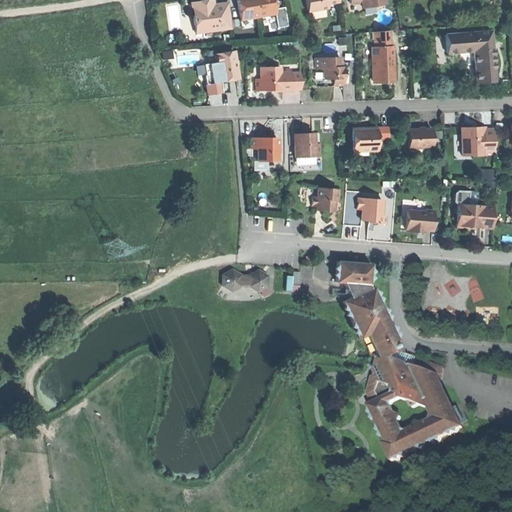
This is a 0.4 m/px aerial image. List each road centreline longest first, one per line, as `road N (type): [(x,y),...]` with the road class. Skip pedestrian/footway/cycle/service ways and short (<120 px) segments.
road 1 (residential): [(511,104),(183,115),(172,107),(133,0)]
road 2 (track): [(258,241),(224,263),(176,273),(70,334),(36,366),(33,409),(15,425),(0,471)]
road 3 (residential): [(511,352),(422,344),(404,327),(397,250)]
road 4 (residential): [(258,241),(397,250)]
